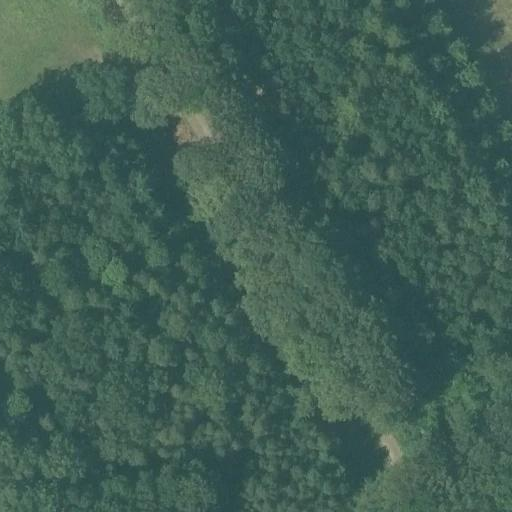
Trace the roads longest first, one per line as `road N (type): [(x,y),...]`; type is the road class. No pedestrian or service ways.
road 1 (unclassified): [(123,0),(431,504),(511,453)]
road 2 (track): [(407,0),(511,165)]
